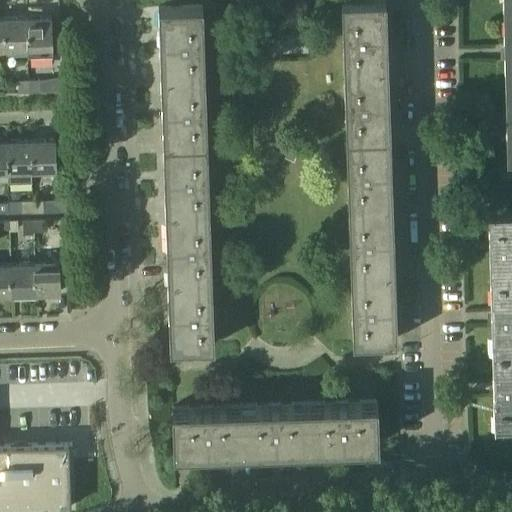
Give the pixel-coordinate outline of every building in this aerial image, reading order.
[(386,66),(385,32),(383,0),(341,0),(344,68),(386,66)] [(511,0),(501,0),(502,17),(511,16),(511,0)] [(204,72),(202,39),(201,5),(158,6),(161,74),(204,72)] [(27,47),(26,16),(1,17),(2,47),(27,47)] [(52,56),(50,16),(26,16),(27,47),(28,57),(52,56)] [(511,16),(502,17),(504,86),(511,86),(511,16)] [(388,134),(387,100),(386,66),(344,68),(346,136),(388,134)] [(206,140),(205,106),(204,72),(161,74),(163,142),(206,140)] [(29,90),(28,78),(17,79),(18,91),(29,90)] [(40,90),(40,78),(28,78),(29,90),(40,90)] [(13,81),(4,81),(4,91),(13,91),(13,81)] [(390,202),(389,168),(388,134),(346,136),(348,204),(390,202)] [(55,168),(54,138),(29,139),(30,169),(55,168)] [(29,139),(4,140),(6,170),(7,170),(7,181),(30,181),(30,169),(29,139)] [(208,208),(207,174),(206,140),(163,142),(165,210),(208,208)] [(32,211),(31,199),(21,200),(22,212),(32,211)] [(44,211),(44,199),(31,199),(32,211),(44,211)] [(393,270),(391,236),(390,202),(348,204),(351,271),(393,270)] [(210,276),(209,242),(208,208),(165,210),(168,277),(210,276)] [(511,210),(488,211),(489,281),(511,280),(511,210)] [(46,230),(45,218),(32,219),(32,231),(46,230)] [(32,231),(32,219),(24,219),(24,231),(32,231)] [(59,291),(58,260),(33,261),(35,291),(59,291)] [(35,291),(33,261),(9,262),(10,292),(35,291)] [(0,292),(10,292),(9,262),(0,262),(0,292)] [(395,338),(394,304),(393,270),(351,271),(353,339),(395,338)] [(213,344),(212,310),(210,276),(168,277),(170,345),(213,344)] [(511,280),(489,281),(491,351),(511,350),(511,280)] [(511,350),(491,351),(492,422),(511,421),(511,350)] [(377,442),(376,399),(308,401),(309,444),(377,442)] [(309,444),(308,401),(240,404),(241,447),(309,444)] [(241,447),(240,404),(172,406),(173,449),(241,447)] [(0,507),(30,507),(70,506),(68,466),(67,441),(29,442),(29,441),(10,442),(10,443),(0,443),(0,507)]
